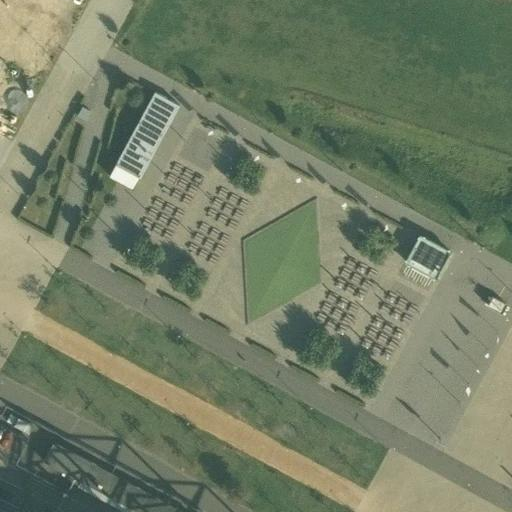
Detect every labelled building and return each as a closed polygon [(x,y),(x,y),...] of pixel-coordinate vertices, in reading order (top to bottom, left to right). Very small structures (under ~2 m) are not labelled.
[(115,164),(139,177),(150,156),(144,152),(160,122),(167,126),(178,105),(154,91),(115,164)] [(167,126),(160,122),(144,152),(150,156),(167,126)] [(197,137),(188,155),(207,165),(216,147),(197,137)] [(419,235),(405,262),(434,278),(449,251),(419,235)] [(185,511),(52,444),(43,461),(76,479),(135,511),(185,511)]
